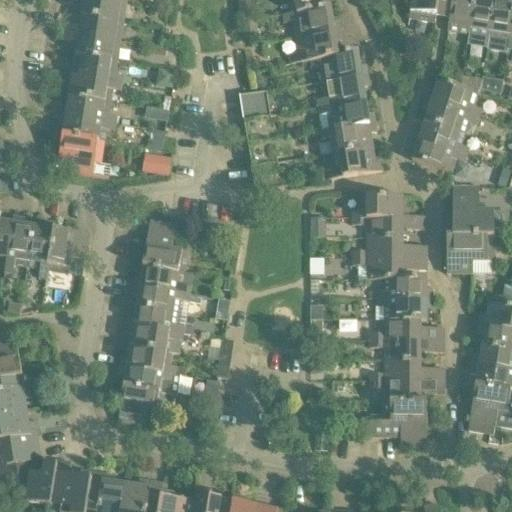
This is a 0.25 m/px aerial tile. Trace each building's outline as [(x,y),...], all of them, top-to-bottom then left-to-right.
[(127,3),(107,0),(70,0),(70,2),(84,4),(82,17),(124,23),(127,3)] [(251,0),(243,0),(238,1),(242,25),(255,22),(251,0)] [(280,0),(281,1),(289,0),(291,15),(292,17),(331,10),(329,0),(280,0)] [(405,0),(407,7),(411,8),(409,21),(435,25),(436,18),(450,20),(452,0),(405,0)] [(452,0),(450,20),(448,33),(468,37),(474,0),(452,0)] [(474,0),(468,37),(467,46),(487,50),(494,0),(474,0)] [(494,0),(487,50),(487,52),(507,55),(508,51),(511,25),(511,0),(508,0),(494,0)] [(292,17),(291,15),(283,17),(284,25),(293,24),(295,40),(341,33),(339,23),(333,24),(331,10),(292,17)] [(124,23),(82,17),(80,29),(66,27),(65,34),(120,43),(124,23)] [(257,38),(255,22),(242,25),(244,40),(257,38)] [(341,33),(295,40),(298,56),(290,58),(291,66),(311,63),(311,61),(338,57),(338,56),(336,44),(342,43),(341,33)] [(120,43),(65,34),(64,42),(78,44),(76,57),(117,63),(120,43)] [(358,53),(338,56),(338,57),(311,61),(311,63),(312,69),(320,68),(323,84),(368,77),(366,67),(360,68),(358,53)] [(68,67),(67,76),(122,85),(123,78),(115,77),(117,63),(76,57),(74,68),(68,67)] [(122,85),(67,76),(65,86),(71,87),(69,97),(111,103),(113,92),(121,93),(122,85)] [(368,77),(323,84),(325,101),(317,102),(318,109),(366,101),(364,89),(370,88),(368,77)] [(483,91),(503,92),(504,80),(484,79),(483,91)] [(429,92),(426,101),(479,119),(482,111),(474,109),(478,96),(438,83),(434,94),(429,92)] [(242,110),(269,106),(268,93),(240,97),(242,110)] [(111,103),(69,97),(68,108),(62,107),(60,116),(116,125),(117,118),(109,117),(111,103)] [(366,101),(318,109),(319,117),(320,120),(328,119),(329,131),(330,131),(331,132),(375,125),(374,115),(368,116),(366,101)] [(479,119),(426,101),(423,111),(428,113),(425,123),(465,135),(469,123),(477,126),(479,119)] [(271,117),(269,106),(242,110),(244,122),(271,117)] [(161,113),(160,124),(168,125),(170,114),(161,113)] [(116,125),(60,116),(59,127),(65,128),(63,138),(104,144),(106,132),(115,133),(116,125)] [(273,130),(271,117),(244,122),(246,134),(273,130)] [(465,135),(425,123),(422,133),(416,131),(413,140),(467,157),(469,150),(461,148),(465,135)] [(329,131),(322,132),(323,141),(331,140),(334,155),(373,149),(371,136),(377,135),(375,125),(331,132),(330,131),(329,131)] [(275,141),(273,130),(246,134),(247,146),(275,141)] [(60,158),(60,159),(70,161),(67,175),(70,175),(93,179),(108,181),(110,167),(101,165),(104,144),(63,138),(60,158)] [(467,157),(413,140),(410,150),(416,152),(412,163),(452,175),(457,162),(464,165),(467,157)] [(277,153),(275,141),(247,146),(249,157),(277,153)] [(373,149),(334,155),(336,172),(328,173),(330,182),(383,174),(381,163),(375,164),(373,149)] [(277,153),(249,157),(251,169),(279,165),(277,153)] [(146,156),(143,173),(169,176),(172,159),(146,156)] [(279,165),(251,169),(253,181),(280,177),(279,165)] [(511,177),(511,173),(501,171),(496,187),(508,190),(511,177)] [(282,189),(280,177),(253,181),(255,194),(282,189)] [(0,183),(0,196),(10,195),(8,182),(0,183)] [(453,237),(453,238),(495,238),(495,240),(501,240),(501,213),(479,213),(479,190),(453,190),(453,237)] [(409,220),(409,219),(409,210),(403,210),(402,199),(361,199),(361,213),(352,213),(352,220),(409,220)] [(6,264),(4,274),(13,276),(14,268),(27,270),(33,228),(23,226),(24,221),(13,219),(12,225),(6,260),(6,264)] [(409,220),(352,220),(352,228),(367,228),(367,240),(403,241),(403,233),(427,233),(427,219),(409,219),(409,220)] [(0,262),(6,264),(6,260),(12,225),(0,222),(0,262)] [(44,230),(33,228),(27,270),(39,272),(38,280),(47,281),(48,273),(47,273),(54,231),(55,232),(56,226),(45,224),(44,230)] [(150,224),(149,235),(174,239),(176,228),(150,224)] [(89,237),(55,232),(54,231),(47,273),(48,273),(68,276),(71,260),(85,263),(89,237)] [(149,235),(146,251),(143,268),(185,274),(188,254),(172,252),(174,239),(149,235)] [(453,238),(453,237),(447,237),(447,276),(473,276),(473,264),(495,264),(495,240),(495,238),(453,238)] [(403,241),(367,240),(367,254),(352,254),(352,261),(427,261),(427,249),(403,249),(403,241)] [(427,261),(352,261),(352,269),(356,269),(356,283),(385,283),(385,281),(403,281),(403,280),(403,274),(427,274),(427,261)] [(190,296),(191,296),(194,278),(184,276),(185,274),(143,268),(142,279),(136,278),(134,287),(190,296)] [(385,281),(385,283),(385,294),(376,294),(376,302),(433,302),(433,292),(427,292),(427,280),(403,280),(403,281),(385,281)] [(226,283),(225,292),(232,293),(233,284),(226,283)] [(134,287),(133,298),(139,298),(137,309),(178,315),(180,303),(188,304),(190,296),(134,287)] [(511,288),(505,288),(502,306),(511,307),(511,288)] [(190,296),(188,304),(201,306),(202,298),(191,296),(190,296)] [(376,302),(376,309),(375,309),(374,323),(385,323),(385,321),(421,321),(421,323),(427,323),(427,312),(433,312),(433,302),(376,302)] [(9,305),(8,313),(20,315),(21,307),(9,305)] [(511,310),(489,306),(487,318),(481,317),(480,327),(511,331),(511,310)] [(186,317),(137,309),(135,319),(129,318),(128,328),(183,337),(184,329),(186,317)] [(311,310),(311,321),(323,321),(323,310),(311,310)] [(311,336),(311,337),(323,337),(323,321),(311,321),(311,336)] [(385,321),(385,323),(385,336),(370,336),(370,343),(445,343),(445,331),(421,331),(421,323),(421,321),(385,321)] [(511,331),(480,327),(478,336),(484,337),(482,348),(511,352),(511,331)] [(183,337),(128,328),(126,338),(132,339),(131,349),(172,355),(180,357),(183,337)] [(184,329),(183,337),(193,338),(195,330),(184,329)] [(0,381),(28,376),(26,365),(20,366),(14,330),(0,332),(0,381)] [(223,342),(220,363),(231,365),(235,343),(223,342)] [(445,356),(445,343),(370,343),(370,351),(385,351),(385,364),(421,364),(421,356),(445,356)] [(511,352),(482,348),(481,358),(475,357),(473,367),(511,373),(511,352)] [(172,355),(131,349),(129,360),(123,359),(122,368),(180,378),(186,379),(187,371),(170,368),(172,355)] [(231,365),(220,363),(217,379),(229,381),(231,365)] [(421,364),(385,364),(385,377),(370,377),(370,384),(445,384),(445,372),(421,372),(421,364)] [(511,373),(473,367),(471,377),(477,378),(476,387),(511,392),(511,373)] [(124,389),(165,396),(177,397),(180,378),(122,368),(120,378),(126,379),(124,389)] [(31,400),(28,376),(0,381),(0,417),(27,412),(25,401),(31,400)] [(217,404),(220,385),(207,382),(204,401),(217,404)] [(445,384),(370,384),(370,392),(385,392),(385,404),(421,404),(421,403),(421,396),(445,396),(445,384)] [(511,431),(511,392),(476,387),(470,422),(480,423),(478,435),(494,437),(495,429),(511,431)] [(162,417),(165,396),(124,389),(119,425),(144,429),(146,415),(162,417)] [(385,404),(385,418),(370,418),(370,440),(401,440),(401,436),(427,436),(427,404),(421,403),(421,404),(385,404)] [(29,425),(27,412),(0,417),(0,454),(3,454),(4,453),(39,447),(35,424),(29,425)] [(480,423),(470,422),(468,433),(478,435),(480,423)] [(427,450),(427,436),(401,436),(401,440),(401,450),(427,450)] [(3,454),(0,454),(0,471),(6,471),(8,485),(19,487),(20,495),(27,496),(26,503),(49,507),(51,507),(57,466),(56,466),(41,464),(39,447),(4,453),(3,454)] [(51,507),(49,507),(48,511),(85,511),(92,474),(81,473),(80,478),(69,477),(70,465),(56,462),(56,466),(57,466),(51,507)] [(115,478),(92,474),(85,511),(124,511),(128,486),(114,484),(115,478)] [(124,511),(158,511),(162,492),(163,492),(164,486),(140,482),(139,488),(128,486),(124,511)] [(231,511),(233,503),(232,503),(221,501),(222,495),(198,491),(196,504),(194,511),(231,511)] [(158,511),(194,511),(196,504),(172,500),(173,494),(163,492),(162,492),(158,511)] [(233,503),(231,511),(276,511),(277,510),(244,505),(245,499),(233,497),(232,503),(233,503)]
